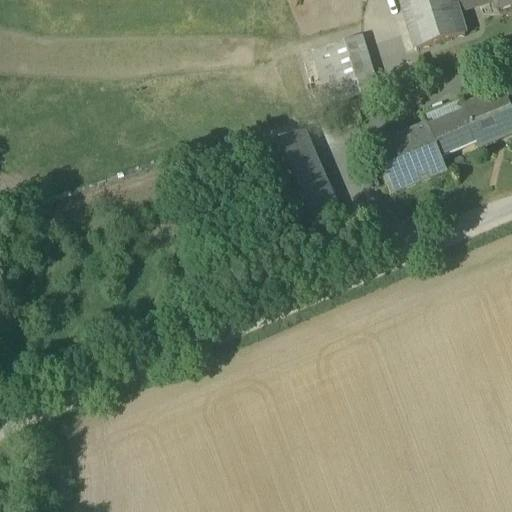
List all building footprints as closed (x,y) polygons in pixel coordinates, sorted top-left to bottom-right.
[(400,0),(417,53),(466,38),(453,0),(400,0)] [(511,0),(453,0),(455,4),(468,0),(494,0),(498,13),(511,8),(511,0)] [(364,38),(312,55),(329,106),(381,89),(364,38)] [(511,117),(503,97),(464,114),(466,117),(429,133),(442,162),(478,147),(480,152),(497,145),(496,140),(511,133),(511,117)] [(352,108),(340,114),(344,125),(357,119),(352,108)] [(428,129),(371,153),(391,200),(448,176),(442,162),(429,133),(428,129)] [(304,137),(258,157),(279,206),(273,209),(292,253),(344,231),(304,137)] [(60,502),(70,502),(71,471),(61,470),(60,502)]
